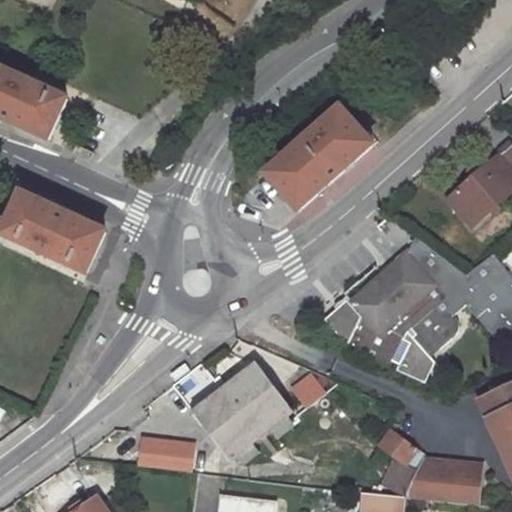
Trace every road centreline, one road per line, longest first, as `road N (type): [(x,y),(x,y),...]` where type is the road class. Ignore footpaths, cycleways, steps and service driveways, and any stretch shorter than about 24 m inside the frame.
road 1 (residential): [(235,275),(288,258),(511,65)]
road 2 (tertiary): [(394,0),(307,59),(247,113),(203,174),(190,210)]
road 3 (tertiary): [(49,442),(168,359),(209,316)]
road 4 (tertiary): [(158,284),(141,325),(49,442)]
road 5 (residential): [(0,149),(167,226)]
